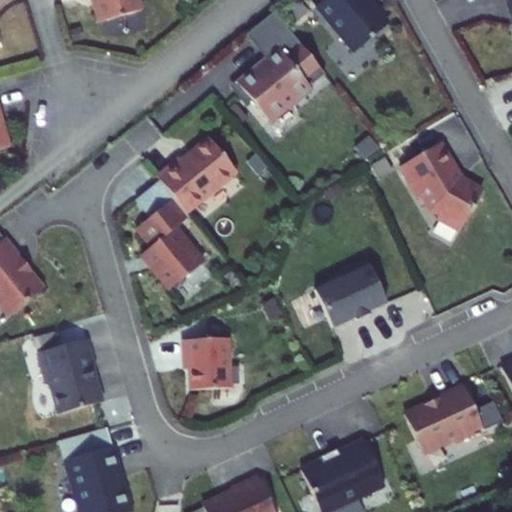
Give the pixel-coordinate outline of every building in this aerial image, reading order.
[(99,22),(142,9),(139,0),(95,0),(96,2),(93,4),(99,22)] [(320,0),(315,5),(353,51),(386,22),(374,7),(371,7),(364,0),(320,0)] [(323,73),(272,10),(248,30),(269,56),(242,78),(256,95),(250,100),(266,119),(289,100),(292,104),(311,89),(308,85),(323,73)] [(242,78),(231,87),(245,105),(250,100),(256,95),(242,78)] [(0,149),(10,147),(0,111),(0,149)] [(159,175),(185,217),(237,181),(211,144),(159,175)] [(429,221),(458,234),(480,192),(464,179),(442,146),(420,160),(402,168),(429,221)] [(187,231),(170,211),(137,231),(150,252),(141,261),(176,293),(213,273),(185,236),(187,231)] [(0,308),(5,314),(11,315),(42,291),(18,263),(20,261),(3,240),(0,242),(0,308)] [(314,291),(326,330),(382,307),(368,269),(314,291)] [(227,343),(183,345),(187,397),(228,393),(227,343)] [(102,405),(85,344),(39,358),(55,419),(79,414),(102,405)] [(511,363),(499,369),(511,397),(511,363)] [(480,431),(462,387),(404,417),(420,462),(480,431)] [(331,511),(390,483),(372,444),(303,473),(317,511),(331,511)] [(128,511),(111,454),(91,463),(65,469),(75,511),(128,511)] [(273,511),(259,479),(201,507),(203,511),(273,511)]
